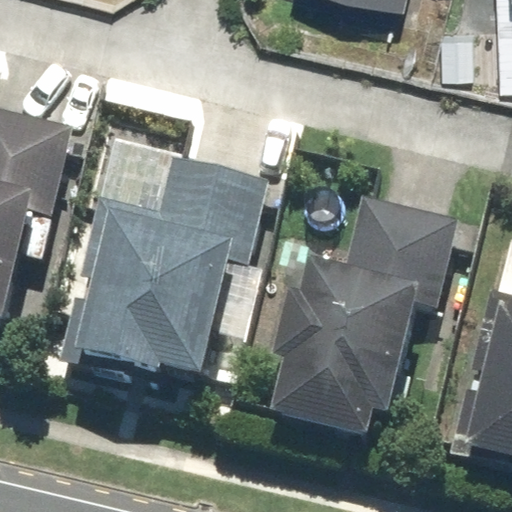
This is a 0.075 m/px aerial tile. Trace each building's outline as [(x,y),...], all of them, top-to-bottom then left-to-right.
[(342,0),(411,15),(414,0),(342,0)] [(486,26),(445,27),(446,81),(487,80),(486,26)] [(0,350),(11,353),(16,329),(31,332),(56,221),(67,223),(87,133),(0,113),(0,350)] [(90,305),(74,368),(156,387),(159,374),(189,381),(190,375),(231,385),(258,272),(264,274),(284,188),(186,164),(172,220),(115,207),(97,282),(123,288),(118,311),(90,305)] [(313,370),(300,421),(396,445),(402,420),(417,423),(444,313),(452,315),(474,227),(377,203),(359,275),(338,270),(329,304),(318,301),(302,367),(313,370)] [(482,397),(467,461),(511,471),(511,299),(506,299),(488,375),(511,380),(511,387),(508,403),(482,397)]
